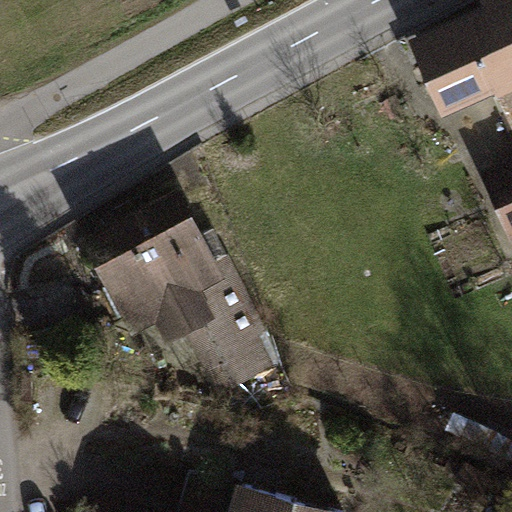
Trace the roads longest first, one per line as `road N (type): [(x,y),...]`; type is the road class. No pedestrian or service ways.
road 1 (secondary): [(384,0),(0,201)]
road 2 (residential): [(0,385),(12,511)]
